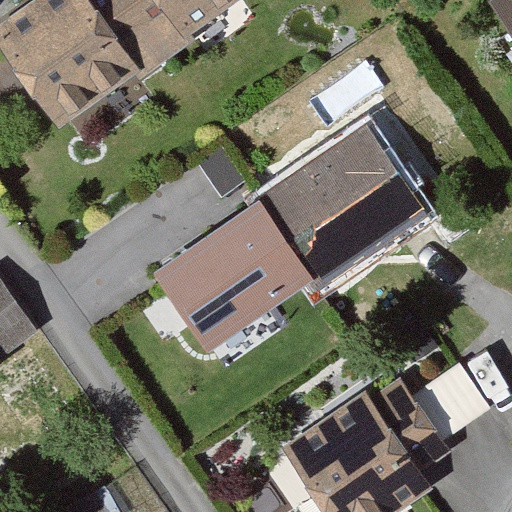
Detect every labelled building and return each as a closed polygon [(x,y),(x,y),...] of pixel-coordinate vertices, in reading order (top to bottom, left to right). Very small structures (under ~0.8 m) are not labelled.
[(40,0),(0,28),(0,55),(57,137),(139,80),(144,86),(196,50),(190,42),(250,0),(40,0)] [(511,0),(506,0),(487,13),(511,49),(511,0)] [(429,228),(367,134),(253,209),(305,287),(316,303),(429,228)] [(305,287),(253,209),(154,275),(209,357),(305,287)] [(0,365),(43,337),(0,274),(0,365)] [(462,365),(414,397),(446,443),(492,410),(462,365)] [(396,370),(278,451),(320,511),(412,511),(434,497),(424,482),(457,460),(446,443),(414,397),(396,370)]
